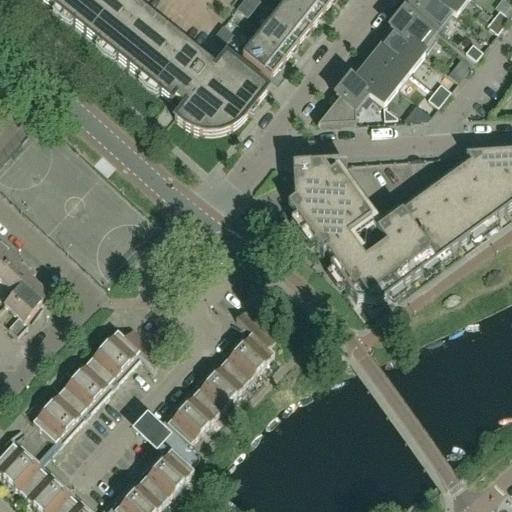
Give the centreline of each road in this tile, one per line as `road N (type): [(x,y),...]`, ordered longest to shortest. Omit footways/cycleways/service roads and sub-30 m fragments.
road 1 (residential): [(0,400),(93,298),(0,211)]
road 2 (residential): [(193,215),(0,43)]
road 3 (residential): [(85,478),(205,344),(183,324)]
road 4 (residential): [(261,153),(380,0)]
road 5 (residential): [(444,144),(261,153)]
road 6 (residential): [(183,324),(153,297),(144,276),(193,215)]
road 7 (residential): [(444,144),(443,124),(511,39)]
